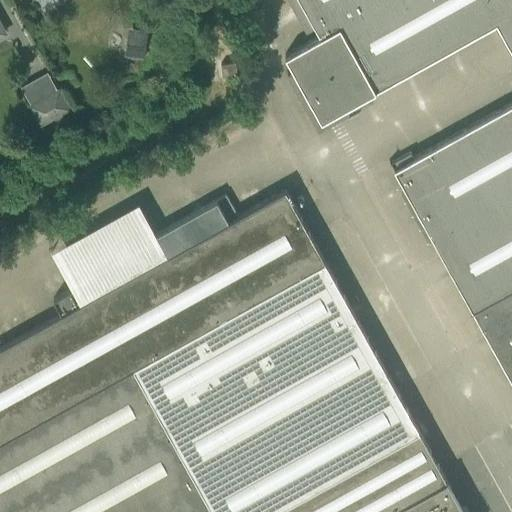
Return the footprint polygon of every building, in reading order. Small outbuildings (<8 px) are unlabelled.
[(315,122),(511,12),(511,0),(288,0),(292,7),(301,2),(319,35),(284,54),(292,69),(287,72),(315,122)] [(143,57),(147,32),(132,29),(128,54),(143,57)] [(235,62),(220,64),(222,76),(236,73),(235,62)] [(70,109),(58,88),(29,104),(41,125),(70,109)] [(410,151),(390,162),(472,310),(511,287),(511,101),(413,157),(410,151)] [(464,511),(285,188),(253,206),(237,215),(225,194),(155,233),(167,254),(159,259),(155,252),(127,267),(131,274),(80,302),(72,287),(53,298),(61,313),(0,346),(0,511),(464,511)] [(511,287),(472,310),(511,381),(511,287)]
